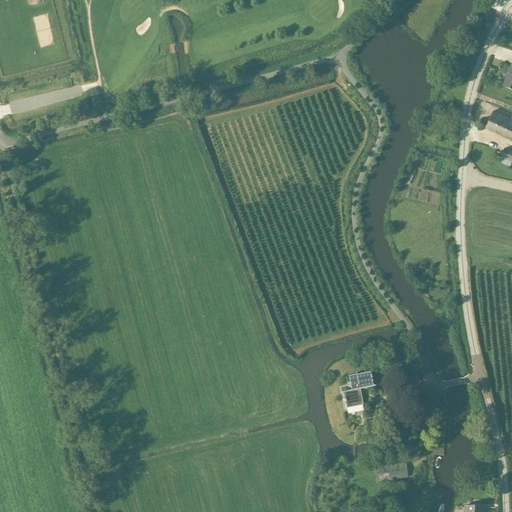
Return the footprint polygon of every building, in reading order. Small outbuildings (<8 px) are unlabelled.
[(511,64),(502,87),(511,91),(511,64)] [(511,141),(511,116),(510,120),(493,112),(485,129),(511,141)] [(511,153),(504,150),(501,158),(511,162),(511,153)] [(371,373),(356,375),(349,377),(352,391),(344,393),(347,409),(363,405),(360,390),(374,387),(371,373)] [(378,481),(407,478),(405,466),(377,469),(378,481)]
